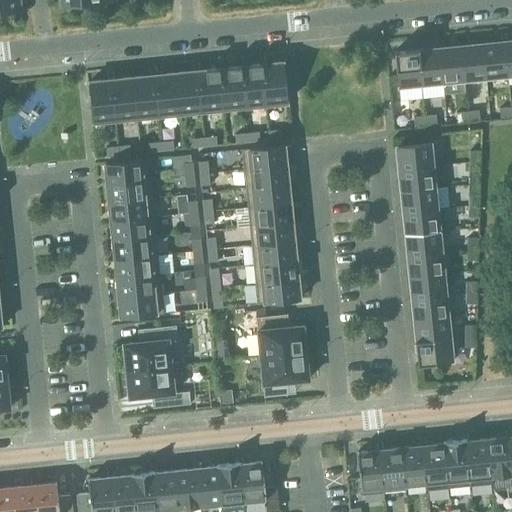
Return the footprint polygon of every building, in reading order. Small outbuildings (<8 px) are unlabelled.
[(0,0),(0,10),(22,8),(20,0),(0,0)] [(504,41),(482,43),(486,77),(507,75),(504,41)] [(482,43),(461,45),(464,79),(486,77),(482,43)] [(461,45),(439,47),(443,82),(464,79),(461,45)] [(418,49),(421,84),(443,82),(439,47),(419,49),(419,48),(418,49)] [(421,84),(418,49),(395,51),(394,51),(394,52),(396,69),(396,70),(397,70),(399,86),(421,84)] [(261,64),(266,104),(288,102),(284,62),(261,64)] [(261,64),(240,66),(244,106),(266,104),(261,64)] [(244,106),(240,66),(219,68),(223,108),(244,106)] [(223,108),(219,68),(197,70),(201,110),(223,108)] [(176,73),(180,113),(201,110),(197,70),(176,73)] [(158,115),(180,113),(176,73),(154,75),(158,115)] [(158,115),(154,75),(133,77),(137,117),(158,115)] [(137,117),(133,77),(111,79),(114,113),(115,119),(137,117)] [(90,81),(89,82),(93,121),(94,121),(115,119),(114,113),(111,79),(90,81)] [(500,118),(511,116),(511,107),(499,108),(500,118)] [(468,121),(480,120),(479,110),(468,111),(468,121)] [(457,122),(468,121),(468,111),(456,112),(457,122)] [(426,125),(437,124),(436,114),(425,115),(426,125)] [(414,126),(426,125),(425,115),(413,117),(414,126)] [(281,138),(280,129),(268,131),(269,140),(281,138)] [(260,141),(259,132),(247,133),(248,142),(260,141)] [(248,142),(247,133),(235,134),(236,143),(248,142)] [(204,137),(205,146),(217,145),(216,136),(204,137)] [(193,147),(205,146),(204,137),(192,139),(193,147)] [(174,149),(173,140),(161,142),(162,151),(174,149)] [(162,151),(161,142),(149,143),(150,152),(162,151)] [(396,146),(399,169),(433,165),(430,143),(396,146)] [(131,154),(130,145),(118,146),(119,155),(131,154)] [(286,165),(284,145),(242,149),(244,169),(286,165)] [(106,147),(107,156),(119,155),(118,146),(106,147)] [(479,162),(479,151),(470,150),(469,162),(479,162)] [(107,183),(150,178),(148,158),(105,163),(107,183)] [(200,173),(209,172),(208,160),(199,161),(200,173)] [(185,175),(194,174),(192,162),(184,163),(185,175)] [(479,173),(479,162),(469,162),(469,173),(479,173)] [(286,165),(244,169),(246,188),(288,184),(286,165)] [(399,169),(401,190),(435,187),(433,165),(399,169)] [(210,184),(209,172),(200,173),(201,185),(210,184)] [(186,187),(195,186),(194,174),(185,175),(186,187)] [(109,202),(152,198),(150,178),(107,183),(109,202)] [(288,184),(246,188),(247,207),(290,203),(288,184)] [(403,212),(437,208),(435,187),(401,190),(403,212)] [(478,205),(478,194),(468,194),(468,205),(478,205)] [(111,221),(154,217),(152,198),(109,202),(111,221)] [(204,212),(213,211),(211,199),(203,200),(204,212)] [(188,213),(197,212),(196,200),(187,201),(188,213)] [(290,203),(247,207),(249,226),(292,222),(290,203)] [(478,217),(478,205),(468,205),(468,216),(478,217)] [(404,233),(404,234),(440,230),(440,229),(439,229),(437,208),(403,212),(405,232),(404,233)] [(214,223),(213,211),(204,212),(205,223),(214,223)] [(190,225),(199,224),(197,212),(188,213),(190,225)] [(113,240),(156,236),(154,217),(111,221),(113,240)] [(292,222),(249,226),(251,245),(294,241),(292,222)] [(440,230),(404,234),(405,234),(407,255),(442,251),(439,231),(440,231),(440,230)] [(115,259),(158,255),(156,236),(113,240),(115,259)] [(208,250),(217,249),(215,237),(206,238),(208,250)] [(477,238),(467,237),(467,249),(477,249),(477,238)] [(192,251),(201,250),(200,238),(191,239),(192,251)] [(294,241),(251,245),(253,264),(296,260),(294,241)] [(218,261),(217,249),(208,250),(209,262),(218,261)] [(476,260),(477,249),(467,249),(467,260),(476,260)] [(201,250),(192,251),(194,263),(202,262),(201,250)] [(407,255),(410,276),(444,273),(442,251),(407,255)] [(117,278),(160,274),(158,255),(115,259),(117,278)] [(296,260),(253,264),(255,284),(298,279),(296,260)] [(444,273),(410,276),(412,298),(446,294),(444,273)] [(119,297),(161,293),(160,274),(117,278),(119,297)] [(211,288),(220,287),(219,275),(210,276),(211,288)] [(196,290),(205,289),(204,277),(195,278),(196,290)] [(298,279),(255,284),(257,303),(300,299),(298,279)] [(475,292),(476,281),(466,281),(466,292),(475,292)] [(222,299),(220,287),(211,288),(213,300),(222,299)] [(197,301),(206,301),(205,289),(196,290),(197,301)] [(475,304),(475,292),(466,292),(465,303),(475,304)] [(121,317),(164,313),(161,293),(119,297),(121,317)] [(412,298),(414,319),(448,316),(446,294),(412,298)] [(258,330),(261,356),(305,352),(303,325),(281,327),(280,315),(256,317),(257,330),(258,330)] [(415,341),(450,337),(448,316),(414,319),(416,340),(415,340),(415,341)] [(147,340),(123,343),(126,370),(171,366),(168,339),(177,338),(176,325),(146,328),(147,340)] [(474,336),(475,325),(465,325),(465,336),(474,336)] [(474,347),(474,336),(465,336),(464,347),(474,347)] [(419,365),(419,364),(435,363),(436,363),(436,362),(453,360),(450,337),(415,341),(418,363),(417,363),(417,365),(419,365)] [(305,352),(261,356),(263,383),(264,396),(288,394),(287,381),(308,379),(305,352)] [(171,366),(126,370),(129,397),(159,394),(160,407),(190,403),(189,391),(174,392),(171,366)] [(7,381),(0,381),(0,409),(10,408),(7,381)] [(232,390),(221,391),(222,404),(233,402),(232,390)] [(491,476),(492,476),(511,474),(511,473),(511,467),(509,436),(487,438),(491,476)] [(491,476),(487,438),(467,440),(466,440),(470,485),(493,483),(492,476),(491,476)] [(467,440),(466,439),(443,441),(443,443),(444,443),(449,488),(470,485),(466,440),(467,440)] [(426,483),(426,490),(449,488),(444,443),(443,443),(423,445),(427,483),(426,483)] [(405,485),(406,485),(426,483),(427,483),(423,445),(401,447),(405,485)] [(380,449),(384,492),(406,490),(406,485),(405,485),(401,447),(380,449)] [(384,492),(380,449),(357,451),(361,494),(384,492)] [(267,511),(279,510),(277,485),(265,487),(262,461),(241,463),(239,463),(243,501),(244,501),(266,499),(267,511)] [(240,462),(217,464),(217,466),(218,466),(222,504),(221,504),(222,511),(245,508),(244,501),(243,501),(239,463),(241,463),(240,462)] [(197,468),(201,506),(221,504),(222,504),(218,466),(217,466),(197,468)] [(201,506),(197,468),(175,470),(179,508),(180,508),(201,506)] [(180,511),(180,508),(179,508),(175,470),(155,472),(154,472),(157,511),(180,511)] [(155,472),(155,471),(131,473),(131,474),(132,474),(135,511),(157,511),(154,472),(155,472)] [(135,511),(132,474),(131,474),(111,477),(114,511),(135,511)] [(114,511),(111,477),(88,479),(89,493),(90,500),(91,507),(91,511),(114,511)] [(34,484),(36,511),(59,511),(59,503),(58,496),(56,482),(34,484)] [(36,511),(34,484),(12,487),(14,511),(36,511)] [(14,511),(12,487),(0,487),(0,511),(14,511)] [(77,501),(90,500),(89,493),(76,494),(77,501)] [(59,503),(72,502),(71,495),(70,495),(58,496),(59,503)] [(77,501),(78,509),(91,507),(90,500),(77,501)] [(59,503),(59,511),(72,509),(72,502),(59,503)]
